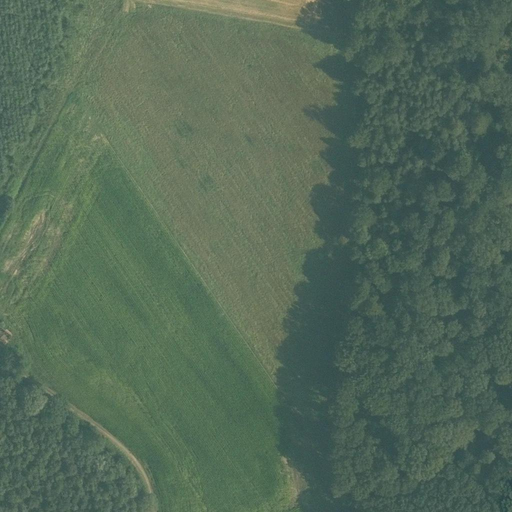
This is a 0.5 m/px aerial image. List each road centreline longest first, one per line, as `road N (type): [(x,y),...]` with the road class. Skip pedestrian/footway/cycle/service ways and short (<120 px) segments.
road 1 (track): [(358,511),(339,421),(355,244),(346,0)]
road 2 (track): [(355,244),(511,273)]
